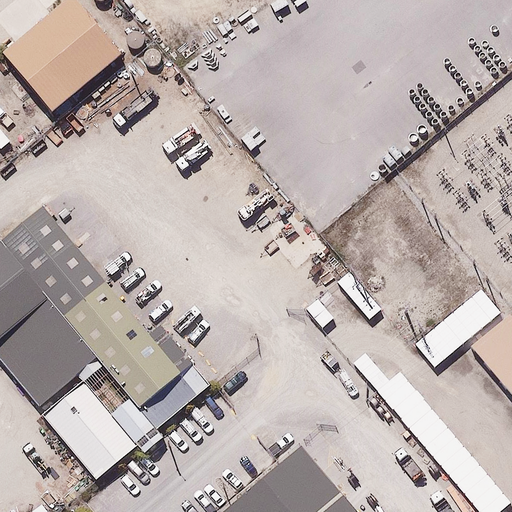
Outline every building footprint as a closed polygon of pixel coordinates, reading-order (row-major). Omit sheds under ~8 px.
[(126,52),(82,0),(67,0),(6,51),(57,111),(126,52)] [(42,143),(20,160),(28,171),(50,154),(42,143)] [(261,175),(251,164),(232,181),(243,193),(261,175)] [(46,205),(2,239),(103,357),(145,406),(185,369),(46,205)] [(284,218),(274,207),(260,221),(270,232),(284,218)] [(103,357),(2,239),(0,240),(0,358),(39,406),(103,357)] [(480,286),(411,344),(432,368),(502,309),(480,286)] [(511,326),(507,320),(468,353),(511,404),(511,326)] [(373,349),(352,363),(475,511),(508,511),(507,511),(511,506),(511,495),(407,368),(395,375),(373,349)] [(137,450),(82,385),(44,418),(99,483),(137,450)] [(133,401),(112,419),(148,460),(168,443),(133,401)] [(361,511),(307,449),(231,511),(361,511)]
